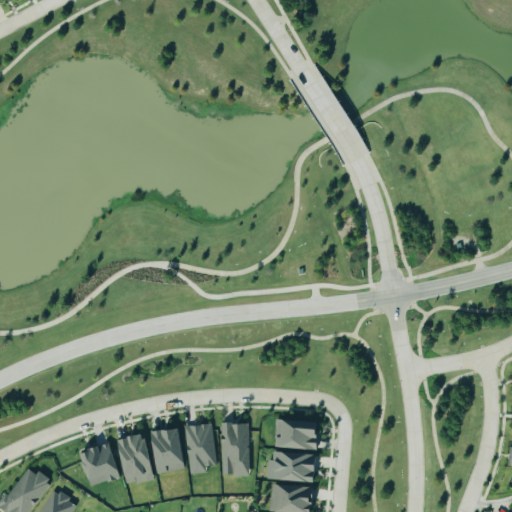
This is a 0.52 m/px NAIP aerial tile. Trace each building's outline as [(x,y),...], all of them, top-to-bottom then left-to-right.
[(318,450),(319,423),(276,421),(274,448),(318,450)] [(221,476),(249,476),(248,424),(221,425),(221,476)] [(186,427),(190,475),(206,474),(206,468),(215,467),(212,425),(186,427)] [(152,433),(158,474),(185,470),(179,429),(152,433)] [(153,481),(147,436),(119,440),(125,485),(153,481)] [(91,487),(120,478),(110,444),(81,453),(91,487)] [(267,480),(316,483),(317,455),(272,453),(272,461),(268,460),(267,480)] [(0,504),(0,509),(4,511),(29,511),(51,481),(38,471),(36,475),(26,468),(0,504)] [(312,511),(314,488),(271,486),(269,511),(312,511)] [(71,511),(76,504),(53,490),(39,511),(71,511)]
